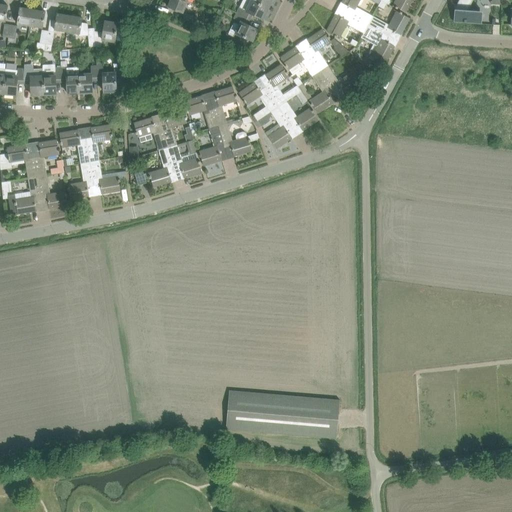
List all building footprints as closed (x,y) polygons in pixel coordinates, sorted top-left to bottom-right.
[(188,1),(185,0),(170,0),(167,7),(183,13),(188,1)] [(263,19),(268,8),(252,0),(251,0),(243,0),(237,13),(247,18),(249,13),(263,19)] [(251,0),(252,0),(268,8),(271,0),(251,0)] [(350,7),(347,13),(368,25),(372,16),(356,8),(360,0),(343,0),(341,3),(350,7)] [(395,0),(392,5),(395,6),(395,8),(397,9),(398,8),(406,12),(412,0),(395,0)] [(466,10),(466,8),(470,0),(458,0),(457,5),(455,9),(454,9),(454,22),(466,23),(466,21),(470,22),(470,23),(481,24),(482,20),(481,20),(482,16),(474,15),(475,11),(466,10)] [(17,24),(30,26),(32,9),(20,7),(17,24)] [(32,9),(30,26),(42,28),(45,11),(32,9)] [(372,16),(368,25),(389,36),(392,30),(400,35),(410,18),(401,14),(402,13),(400,11),(399,13),(396,11),(389,25),(372,16)] [(54,30),(67,32),(70,15),(57,13),(54,30)] [(185,13),(183,19),(195,24),(197,18),(185,13)] [(247,18),(237,13),(234,19),(241,22),(235,33),(252,41),(258,30),(244,23),(247,18)] [(347,25),(363,33),(368,25),(347,13),(344,19),(335,14),(326,31),(335,35),(334,36),(336,38),(337,37),(339,38),(347,25)] [(70,15),(67,32),(79,34),(79,36),(89,35),(87,23),(85,23),(84,24),(81,24),(82,17),(70,15)] [(103,36),(95,34),(95,41),(95,47),(101,48),(102,40),(114,42),(115,40),(120,41),(123,22),(118,21),(117,23),(105,21),(103,36)] [(363,33),(361,38),(377,47),(372,56),(375,57),(374,58),(377,60),(377,58),(378,59),(384,62),(385,63),(394,46),(386,41),(389,36),(368,25),(363,33)] [(10,26),(8,38),(15,39),(17,27),(10,26)] [(312,47),(306,51),(320,71),(328,66),(318,50),(331,41),(329,39),(330,38),(329,36),(328,37),(322,29),(307,40),(312,47)] [(40,43),(46,44),(48,32),(42,31),(40,43)] [(48,32),(46,44),(52,45),(54,33),(48,32)] [(349,52),(339,43),(334,47),(341,57),(349,52)] [(302,61),(312,77),(320,71),(306,51),(301,54),(296,47),(280,57),(285,65),(284,66),(286,68),(287,67),(289,70),(302,61)] [(381,69),(384,62),(378,59),(375,66),(381,69)] [(328,66),(320,71),(338,99),(339,99),(334,91),(339,87),(344,95),(360,85),(358,82),(360,80),(360,81),(367,77),(359,63),(349,70),(351,73),(339,82),(328,66)] [(270,83),(265,86),(279,107),(287,102),(286,101),(300,91),(297,87),(297,86),(297,85),(297,86),(282,95),(276,85),(289,77),(287,74),(289,73),(287,71),(286,72),(281,64),(265,75),(270,83)] [(103,65),(97,66),(97,77),(103,77),(104,92),(116,91),(116,94),(122,94),(122,83),(121,83),(121,79),(122,79),(121,69),(121,73),(115,73),(115,72),(103,73),(103,65)] [(91,74),(79,74),(80,93),(92,92),(91,78),(97,77),(97,66),(91,66),(91,74)] [(42,70),(42,76),(43,76),(44,95),(56,94),(55,79),(61,79),(61,67),(54,68),(55,70),(42,70)] [(66,67),(61,67),(61,79),(67,79),(67,93),(80,93),(79,74),(67,75),(66,67)] [(17,80),(24,80),(24,69),(17,69),(17,71),(6,69),(3,94),(15,95),(17,80)] [(24,69),(24,80),(31,80),(31,95),(44,95),(43,76),(42,76),(31,77),(31,69),(24,69)] [(320,71),(312,77),(323,92),(312,99),(309,101),(311,103),(310,104),(311,106),(313,105),(318,113),(338,99),(320,71)] [(298,78),(293,81),(297,86),(297,85),(297,86),(297,87),(302,84),(298,78)] [(279,107),(265,86),(260,90),(255,82),(239,93),(244,100),(243,101),(245,104),(246,103),(247,106),(260,96),(267,106),(254,115),(258,120),(271,112),(279,107)] [(302,84),(297,87),(300,91),(301,92),(308,102),(309,101),(312,99),(302,84)] [(217,101),(211,103),(218,126),(227,123),(222,105),(237,101),(236,98),(237,97),(237,95),(235,95),(233,86),(214,92),(217,101)] [(203,111),(209,129),(218,126),(211,103),(205,105),(202,96),(184,101),(187,110),(185,110),(186,113),(187,112),(188,115),(203,111)] [(287,102),(279,107),(292,126),(297,123),(302,131),(318,120),(314,114),(315,113),(313,109),(311,110),(310,108),(297,117),(287,102)] [(292,126),(279,107),(271,112),(281,127),(271,134),(269,131),(266,133),(276,148),(292,138),(287,130),(292,126)] [(167,123),(161,124),(168,148),(177,145),(172,127),(187,122),(186,119),(187,119),(186,115),(184,115),(182,108),(164,114),(167,123)] [(153,132),(159,150),(168,148),(161,124),(155,126),(152,117),(134,123),(136,132),(135,132),(136,134),(137,134),(138,137),(153,132)] [(227,123),(218,126),(225,149),(231,147),(234,156),(252,151),(249,142),(259,139),(258,133),(247,137),(246,133),(245,132),(243,132),(237,133),(236,135),(235,137),(236,140),(233,141),(227,123)] [(92,137),(86,138),(90,162),(100,160),(97,142),(112,139),(111,136),(113,136),(112,133),(111,134),(109,124),(91,128),(92,137)] [(218,126),(209,129),(214,147),(199,151),(200,154),(199,155),(199,157),(201,157),(203,165),(222,160),(219,151),(225,149),(218,126)] [(78,145),(81,163),(90,162),(86,138),(80,139),(78,130),(59,133),(61,142),(60,142),(60,145),(61,144),(62,148),(78,145)] [(40,152),(33,153),(37,177),(47,175),(44,156),(60,154),(59,151),(60,151),(60,148),(58,149),(57,139),(38,142),(40,152)] [(195,150),(195,152),(196,152),(197,152),(194,139),(187,141),(190,151),(195,150)] [(25,159),(28,178),(37,177),(33,153),(27,154),(26,144),(7,148),(8,153),(0,154),(0,159),(1,163),(25,159)] [(177,145),(168,148),(175,171),(181,169),(184,178),(202,172),(199,163),(200,163),(200,161),(198,161),(198,158),(182,163),(177,145)] [(168,148),(159,150),(164,168),(144,174),(142,168),(134,171),(138,185),(146,183),(145,179),(149,178),(149,179),(151,178),(153,187),(172,181),(169,172),(175,171),(168,148)] [(139,157),(130,159),(132,167),(141,164),(139,157)] [(100,160),(90,162),(94,185),(100,184),(102,194),(120,191),(119,182),(120,181),(120,179),(118,179),(118,176),(103,179),(100,160)] [(90,162),(81,163),(84,182),(68,185),(69,187),(67,188),(67,190),(69,190),(70,199),(89,196),(87,187),(94,185),(90,162)] [(47,175),(37,177),(41,200),(47,199),(49,209),(68,206),(66,196),(68,196),(67,194),(66,194),(65,191),(49,193),(47,175)] [(41,200),(37,177),(28,178),(31,195),(15,197),(15,194),(9,195),(8,195),(8,198),(11,213),(12,213),(17,212),(18,214),(36,211),(35,201),(41,200)] [(10,181),(2,182),(3,199),(8,198),(8,195),(7,192),(11,191),(10,181)] [(339,400),(229,390),(226,428),(336,438),(339,400)]
